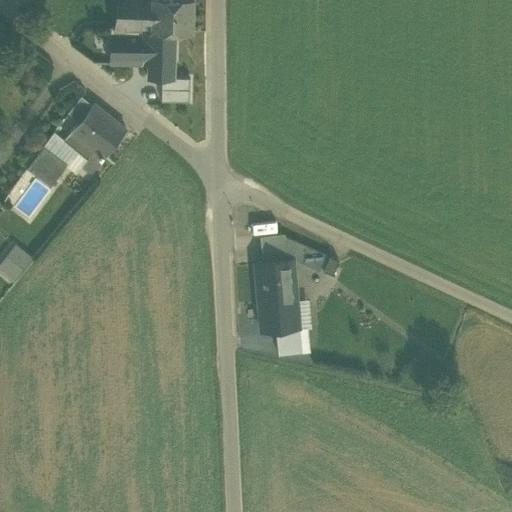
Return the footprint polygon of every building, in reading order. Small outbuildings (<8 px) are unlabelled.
[(86,41),(109,59),(110,32),(100,25),(104,19),(107,13),(90,0),(83,0),(69,19),(90,36),(86,41)] [(139,29),(150,29),(151,0),(117,0),(113,27),(113,28),(139,29)] [(151,0),(150,29),(175,30),(192,31),(193,0),(151,0)] [(109,59),(109,62),(148,63),(148,76),(161,76),(173,76),(175,30),(150,29),(139,29),(113,28),(113,27),(111,27),(110,32),(109,59)] [(161,76),(161,100),(189,101),(190,77),(173,76),(161,76)] [(63,117),(78,130),(97,107),(80,94),(63,117)] [(85,167),(92,173),(126,131),(97,107),(78,130),(67,144),(79,154),(89,162),(85,167)] [(26,167),(53,188),(79,154),(67,144),(52,132),(26,167)] [(270,249),(271,259),(292,257),(291,245),(282,246),(281,234),(281,233),(259,235),(261,249),(270,249)] [(325,254),(281,234),(282,246),(291,245),(292,257),(292,258),(318,269),(325,254)] [(0,268),(15,280),(34,255),(16,240),(0,260),(0,268)] [(292,257),(271,259),(270,249),(261,249),(262,260),(254,261),(258,306),(296,303),(292,258),(292,257)] [(339,260),(328,255),(322,269),(333,274),(339,260)] [(308,302),(296,303),(299,327),(311,326),(308,302)] [(296,303),(258,306),(261,330),(275,329),(299,327),(296,303)] [(301,351),(299,327),(275,329),(278,353),(301,351)]
